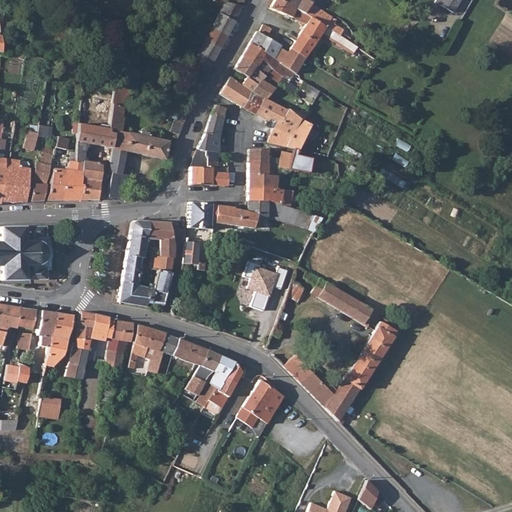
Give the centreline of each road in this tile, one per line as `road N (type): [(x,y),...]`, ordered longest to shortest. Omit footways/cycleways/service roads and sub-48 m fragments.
road 1 (tertiary): [(72,291),(268,368),(407,511)]
road 2 (residential): [(167,189),(203,196),(236,190),(238,120),(206,94)]
